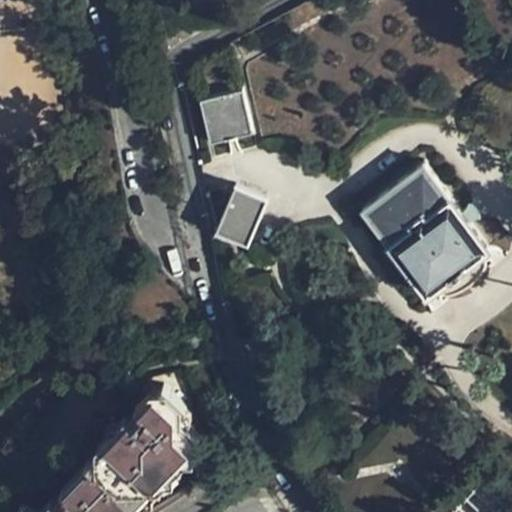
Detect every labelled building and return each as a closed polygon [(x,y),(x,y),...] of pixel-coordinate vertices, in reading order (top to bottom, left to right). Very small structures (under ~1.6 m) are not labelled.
[(212,92),(221,89),(219,82),(210,84),(212,92)] [(239,85),(221,89),(212,92),(196,95),(206,139),(249,130),(239,85)] [(487,240),(419,154),(357,205),(425,289),(487,240)] [(244,239),(264,194),(231,180),(213,226),(244,239)] [(130,417),(89,462),(93,465),(67,492),(65,490),(55,501),(56,503),(49,511),(45,511),(41,511),(25,502),(18,511),(129,511),(201,434),(179,414),(190,402),(167,381),(143,405),(139,402),(127,414),(130,417)] [(93,465),(89,462),(88,460),(62,488),(65,490),(67,492),(93,465)] [(496,511),(511,496),(511,494),(488,471),(448,511),(496,511)] [(56,503),(55,501),(51,498),(44,506),(29,496),(25,502),(41,511),(45,511),(49,511),(56,503)]
